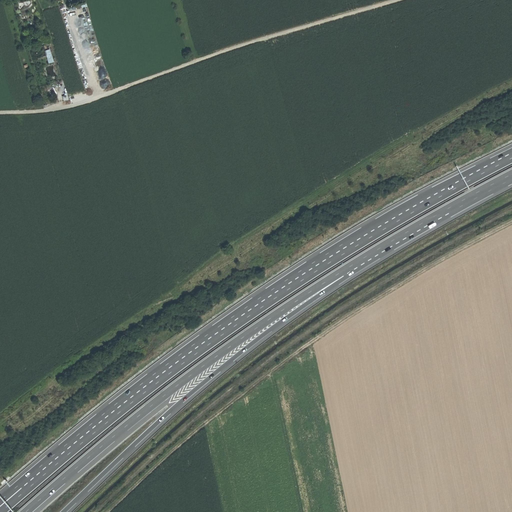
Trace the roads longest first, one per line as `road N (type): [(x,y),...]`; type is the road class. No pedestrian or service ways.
road 1 (motorway): [(511,158),(268,302),(0,511)]
road 2 (track): [(108,511),(198,429),(327,330),(511,222)]
road 3 (track): [(0,113),(67,107),(401,0)]
road 4 (motorway): [(25,511),(157,399),(335,274)]
road 5 (motorway): [(63,511),(175,405),(335,274)]
road 6 (motorway): [(335,274),(511,174)]
